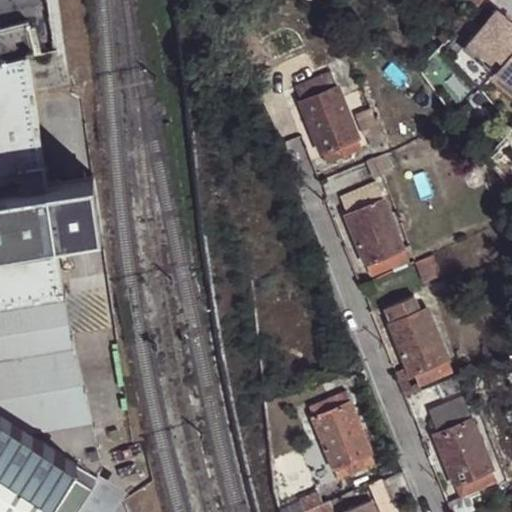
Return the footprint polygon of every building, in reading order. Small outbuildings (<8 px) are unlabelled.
[(465,0),(476,8),(483,0),(465,0)] [(468,41),(499,65),(511,49),(511,18),(497,7),(468,41)] [(0,23),(0,60),(28,54),(21,18),(0,23)] [(449,24),(438,37),(423,22),(417,28),(437,49),(455,31),(449,24)] [(497,68),(511,79),(511,49),(499,65),(497,68)] [(0,60),(0,186),(48,179),(28,54),(0,60)] [(361,148),(336,88),(332,77),(296,91),(326,162),(361,148)] [(0,186),(0,301),(63,292),(48,179),(0,186)] [(340,199),(371,273),(398,263),(394,253),(402,249),(375,184),(340,199)] [(402,249),(394,253),(398,263),(407,260),(402,249)] [(0,403),(77,454),(95,428),(70,334),(63,292),(0,301),(0,403)] [(421,294),(382,309),(406,369),(408,374),(420,369),(425,381),(442,374),(437,362),(446,359),(421,294)] [(406,369),(396,373),(409,404),(431,395),(425,381),(420,369),(408,374),(406,369)] [(372,459),(346,392),(319,402),(323,413),(314,416),(340,483),(376,468),(381,480),(402,474),(393,450),(372,459)] [(486,483),(482,472),(491,469),(463,397),(429,411),(438,433),(435,435),(455,483),(465,479),(469,490),(486,483)] [(39,511),(77,454),(0,403),(0,511),(39,511)] [(340,483),(314,416),(311,409),(301,412),(331,486),(340,483)] [(283,511),(285,511),(323,498),(317,485),(301,495),(299,492),(279,503),(283,511)]
